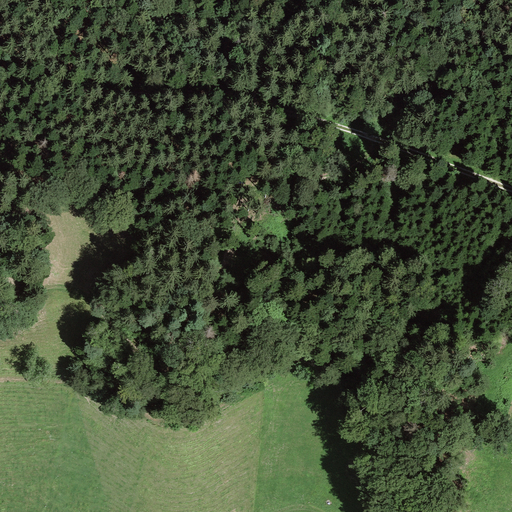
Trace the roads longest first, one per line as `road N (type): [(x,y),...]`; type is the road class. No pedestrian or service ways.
road 1 (track): [(384,511),(350,396),(318,363),(286,358),(224,378),(181,379),(150,366),(80,292),(0,274)]
road 2 (track): [(0,223),(71,198),(218,199),(289,184),(331,174),(381,141)]
road 3 (track): [(256,105),(511,190)]
road 4 (track): [(0,84),(256,105)]
